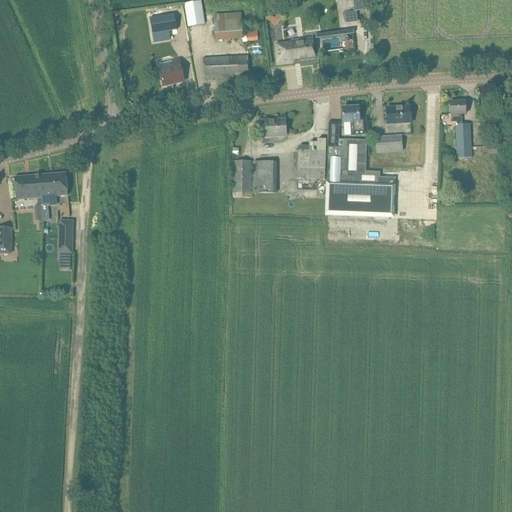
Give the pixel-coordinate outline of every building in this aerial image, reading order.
[(190,27),(207,24),(203,0),(186,3),(190,27)] [(342,0),(342,2),(353,0),(355,12),(364,10),(362,0),(342,0)] [(271,14),(269,22),(279,25),(281,17),(271,14)] [(173,15),(149,19),(152,34),(163,32),(164,42),(170,41),(168,31),(176,30),(173,15)] [(256,32),(243,32),(243,40),(243,41),(257,40),(256,32)] [(313,40),(275,45),(278,64),(315,59),(313,40)] [(349,43),(319,47),(321,58),(351,55),(349,43)] [(248,57),(203,60),(204,79),(249,77),(248,57)] [(179,60),(158,65),(163,87),(184,82),(179,60)] [(456,125),(456,159),(470,158),(470,124),(462,125),(462,115),(466,114),(465,102),(450,103),(451,115),(451,123),(456,123),(456,125)] [(410,107),(387,109),(388,124),(411,123),(410,107)] [(351,123),(352,136),(367,135),(366,121),(359,121),(358,108),(342,109),(343,123),(351,123)] [(261,122),(262,138),(286,136),(285,120),(261,122)] [(338,136),(328,136),(325,215),(391,217),(392,178),(395,178),(395,168),(383,169),(384,174),(380,174),(380,173),(367,172),(367,141),(338,140),(338,136)] [(402,151),(401,136),(376,137),(377,153),(402,151)] [(309,147),(299,147),(298,179),(325,180),(326,141),(317,140),(317,143),(310,143),(309,147)] [(251,198),(251,162),(233,162),(233,194),(233,198),(251,198)] [(276,163),(253,163),(253,194),(276,194),(276,163)] [(66,173),(40,176),(42,199),(43,206),(56,204),(56,197),(68,196),(66,173)] [(16,201),(42,199),(40,176),(14,178),(16,201)] [(59,253),(71,253),(72,222),(60,222),(59,253)] [(12,255),(12,228),(5,228),(0,228),(0,254),(4,255),(12,255)]
